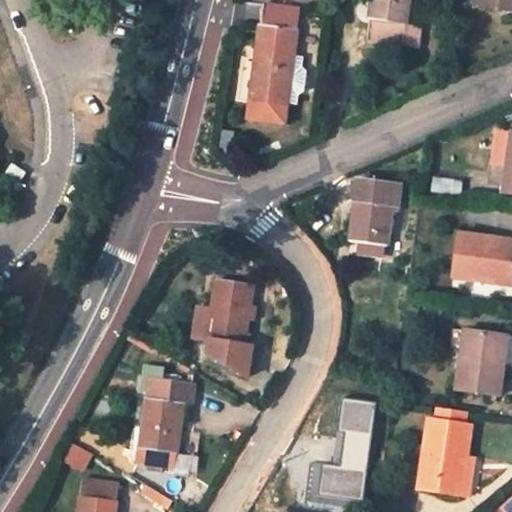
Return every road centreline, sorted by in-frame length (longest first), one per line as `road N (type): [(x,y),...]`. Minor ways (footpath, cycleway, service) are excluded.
road 1 (residential): [(224,511),(307,367),(319,327),(315,289),(292,249),(239,201)]
road 2 (tertiary): [(0,483),(97,312),(147,191)]
road 3 (residential): [(511,83),(239,201)]
road 4 (residential): [(0,262),(59,185),(59,124),(21,0)]
road 5 (tertiary): [(147,191),(195,0)]
